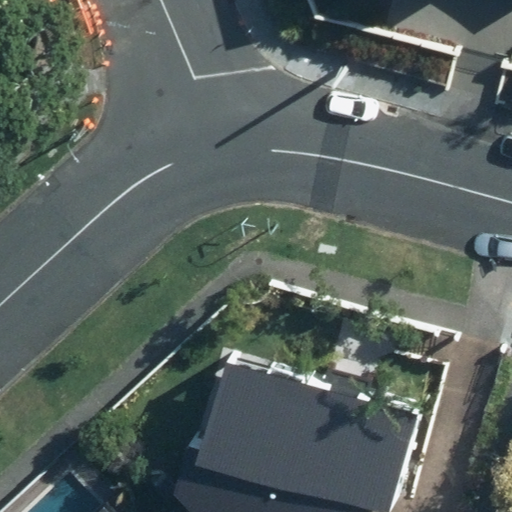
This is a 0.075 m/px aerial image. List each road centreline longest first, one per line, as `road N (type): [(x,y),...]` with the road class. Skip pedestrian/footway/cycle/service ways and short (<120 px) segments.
road 1 (residential): [(215,149),(283,146),(511,205)]
road 2 (residential): [(215,149),(119,195),(0,305)]
road 3 (residential): [(155,0),(215,149)]
